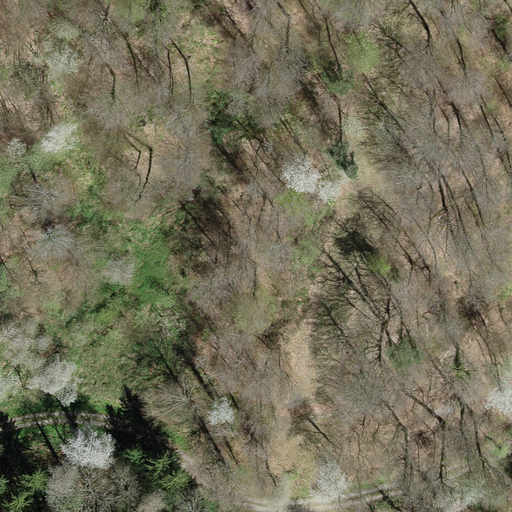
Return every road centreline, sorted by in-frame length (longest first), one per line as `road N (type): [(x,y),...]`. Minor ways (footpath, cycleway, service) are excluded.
road 1 (track): [(35,416),(73,387),(137,366),(184,372),(270,412),(332,411),(439,347),(465,310),(511,195)]
road 2 (track): [(283,511),(226,498),(162,443),(113,422),(35,416),(0,430)]
road 3 (track): [(511,449),(443,477),(303,511)]
